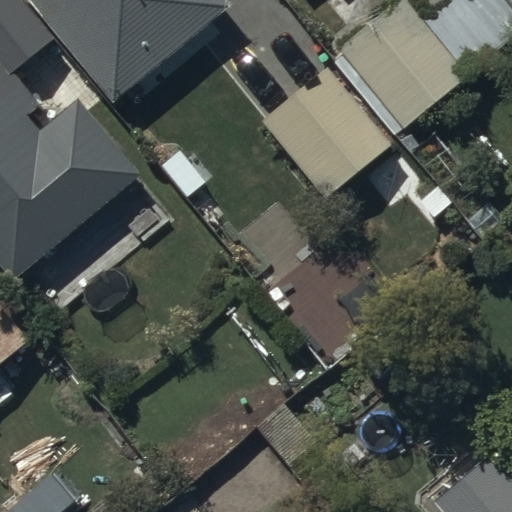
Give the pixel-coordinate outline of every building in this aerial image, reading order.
[(36,0),(116,96),(229,4),(226,0),(36,0)] [(406,16),(342,65),(401,143),(466,96),(406,16)] [(142,167),(78,92),(42,121),(30,107),(43,98),(0,47),(0,254),(15,273),(142,167)] [(328,93),(266,143),(331,218),(391,166),(328,93)] [(0,302),(0,363),(30,340),(0,302)] [(285,399),(254,423),(313,496),(344,472),(285,399)] [(511,511),(511,472),(495,452),(435,502),(443,511),(511,511)]
